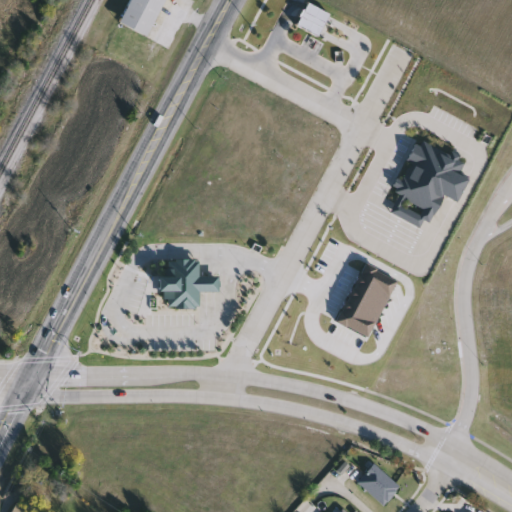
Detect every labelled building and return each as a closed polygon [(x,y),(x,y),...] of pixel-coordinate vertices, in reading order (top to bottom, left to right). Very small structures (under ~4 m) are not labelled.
[(161,0),(141,35),(115,20),(126,0),(161,0)] [(305,1),(327,12),(315,34),(294,23),(305,1)] [(421,139),(453,156),(458,159),(451,171),(464,177),(453,199),(440,193),(425,220),(421,218),(417,225),(385,209),(410,161),(404,158),(411,143),(417,146),(421,139)] [(215,274),(215,289),(195,289),(195,305),(165,305),(165,298),(160,298),(160,289),(153,288),(153,274),(160,274),(160,266),(165,266),(165,259),(195,259),(195,274),(215,274)] [(364,261),(394,277),(363,336),(333,320),(364,261)] [(12,511),(17,502),(35,511),(12,511)]
